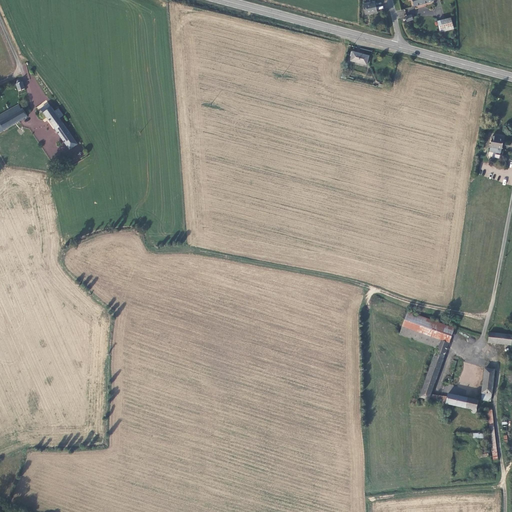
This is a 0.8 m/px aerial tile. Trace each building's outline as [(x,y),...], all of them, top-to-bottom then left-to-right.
[(366,14),(377,12),(375,1),(371,2),(371,1),(369,1),(369,2),(364,3),(366,14)] [(441,32),(454,29),(451,17),(438,21),(441,32)] [(366,65),(369,56),(354,53),(353,57),(351,57),(350,61),(366,65)] [(19,91),(25,89),(22,82),(21,82),(21,81),(21,80),(20,79),(19,79),(18,79),(17,80),(16,81),(16,82),(17,83),(18,84),(16,84),(19,91)] [(70,150),(77,144),(59,118),(63,116),(58,109),(54,112),(48,104),(41,109),(70,150)] [(0,132),(28,117),(23,109),(22,110),(19,105),(0,115),(0,132)] [(492,136),(490,147),(502,149),(503,140),(497,139),(497,137),(492,136)] [(400,334),(437,348),(440,340),(449,343),(454,329),(408,312),(400,334)] [(511,344),(511,342),(511,337),(511,335),(489,332),(488,342),(511,344)] [(428,400),(449,343),(440,340),(437,348),(421,393),(419,397),(428,400)] [(492,394),(495,369),(485,368),(482,392),(492,394)] [(448,393),(452,387),(447,384),(443,391),(448,393)] [(465,407),(467,398),(449,393),(446,403),(465,407)] [(430,401),(445,403),(446,396),(431,394),(430,401)] [(478,400),(467,398),(465,407),(470,408),(470,409),(473,410),(472,411),(473,412),(473,413),(475,413),(476,413),(477,412),(476,410),(478,400)]
